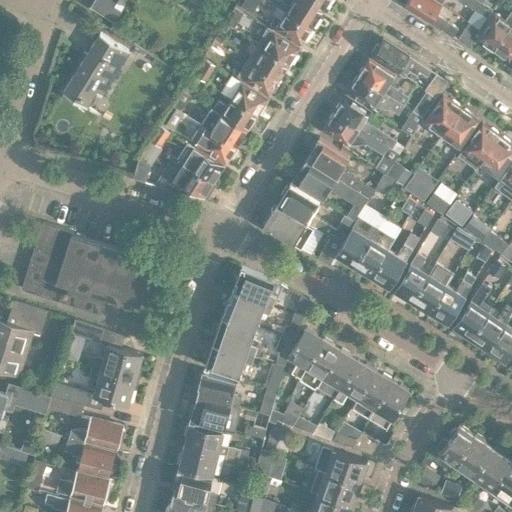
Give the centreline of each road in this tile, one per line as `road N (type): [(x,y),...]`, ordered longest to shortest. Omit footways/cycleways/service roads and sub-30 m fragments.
road 1 (residential): [(226,232),(144,511)]
road 2 (residential): [(226,232),(369,1)]
road 3 (residential): [(453,370),(226,232)]
road 4 (residential): [(226,232),(0,161)]
road 5 (residential): [(511,101),(369,1)]
road 6 (residential): [(453,370),(388,511)]
road 7 (residential): [(0,157),(44,16)]
